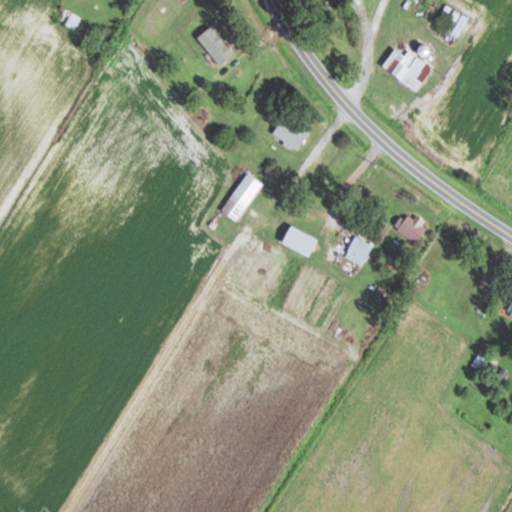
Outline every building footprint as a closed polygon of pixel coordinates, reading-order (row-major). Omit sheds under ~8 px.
[(72,28),(79,16),(58,4),(51,16),(72,28)] [(451,40),(455,33),(430,23),(427,30),(451,40)] [(219,62),(203,31),(196,34),(212,66),(219,62)] [(405,48),(401,54),(391,47),(378,65),(413,90),(430,66),(405,48)] [(305,132),(281,115),(269,131),(293,149),(305,132)] [(218,210),(234,220),(258,182),(242,171),(218,210)] [(391,223),(412,242),(425,228),(405,208),(391,223)] [(304,255),(313,238),(286,224),(277,241),(304,255)] [(370,243),(352,233),(344,249),(362,259),(370,243)]
